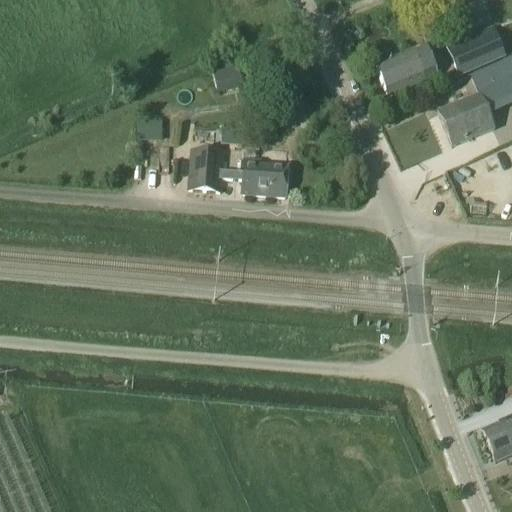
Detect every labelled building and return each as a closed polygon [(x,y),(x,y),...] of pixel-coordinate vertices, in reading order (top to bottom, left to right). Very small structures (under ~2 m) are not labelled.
[(491,33),(447,53),(459,80),(503,60),(491,33)] [(374,70),(387,100),(424,84),(437,79),(424,48),(411,54),(374,70)] [(479,98),(493,132),(511,123),(511,61),(501,67),(472,81),(478,95),(479,98)] [(242,92),(237,73),(213,79),(217,98),(242,92)] [(450,150),(493,132),(479,98),(436,116),(450,150)] [(151,114),(151,124),(140,123),(139,142),(166,143),(167,114),(151,114)] [(220,196),(221,182),(242,184),(241,198),(285,201),(288,167),(244,163),(243,177),(222,175),(223,156),(191,154),(188,194),(220,196)] [(511,457),(511,422),(482,436),(495,465),(511,457)]
